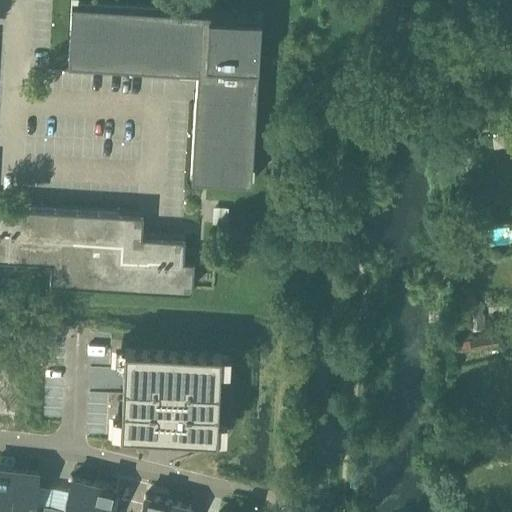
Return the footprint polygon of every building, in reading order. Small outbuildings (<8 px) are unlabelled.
[(191,77),(197,77),(191,172),(220,174),(219,180),(229,181),(229,174),(251,176),(259,37),(256,36),(257,14),(236,13),(236,17),(231,16),(231,12),(78,3),(76,25),(70,25),(69,34),(76,35),(74,64),(191,71),(191,77)] [(0,257),(51,261),(50,283),(188,291),(192,286),(194,259),(183,259),(185,237),(141,234),(143,213),(118,211),(118,212),(0,204),(0,257)] [(213,208),(212,225),(224,225),(225,208),(213,208)] [(486,298),(470,298),(469,331),(486,331),(486,298)] [(458,339),(461,355),(468,354),(467,349),(473,348),(473,352),(484,350),(484,346),(499,343),(497,332),(458,339)] [(125,346),(120,432),(154,434),(154,428),(183,429),(183,435),(217,437),(221,351),(125,346)] [(0,465),(0,511),(9,511),(15,468),(0,465)] [(15,468),(9,511),(33,511),(35,504),(38,470),(15,468)] [(64,509),(62,511),(87,511),(94,482),(71,476),(64,509)] [(95,482),(87,511),(111,511),(118,487),(95,482)] [(145,494),(140,511),(164,511),(168,500),(145,494)] [(168,500),(164,511),(189,511),(191,505),(168,500)]
